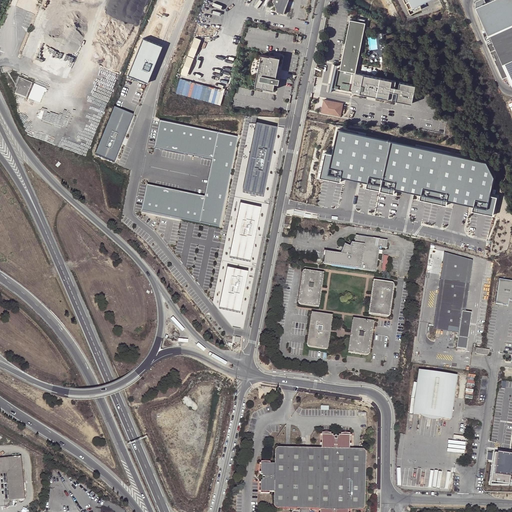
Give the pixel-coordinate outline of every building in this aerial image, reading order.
[(272,0),(272,2),(273,2),(274,4),(276,7),(276,9),(276,12),(283,14),(285,10),(288,0),(272,0)] [(403,0),(409,13),(421,8),(419,3),(426,0),(403,0)] [(484,37),(502,79),(508,77),(511,74),(511,0),(490,0),(485,2),(484,0),(478,0),(475,2),(475,7),(488,35),(484,37)] [(350,19),(340,69),(336,68),(332,87),(353,91),(392,99),(394,91),(397,92),(396,100),(412,103),(414,93),(415,85),(399,81),(398,87),(395,87),(396,81),(355,73),(366,22),(350,19)] [(255,87),(273,90),(275,82),(277,83),(278,79),(276,78),(280,58),(270,56),(270,57),(261,55),(255,87)] [(26,98),(32,83),(19,78),(18,81),(21,82),(19,88),(18,88),(15,94),(26,98)] [(35,83),(29,98),(41,103),(47,89),(35,83)] [(341,116),(343,103),(324,100),(322,112),(341,116)] [(133,116),(114,108),(95,156),(114,163),(122,144),(119,143),(122,137),(125,138),(133,116)] [(237,138),(159,122),(154,148),(212,160),(205,197),(147,185),(141,212),(219,228),(237,138)] [(277,130),(256,126),(243,193),(263,197),(277,130)] [(486,162),(337,129),(332,154),(325,152),(319,177),(340,182),(341,177),(367,182),(366,188),(393,194),(395,189),(420,194),(419,200),(446,205),(447,200),(473,206),(472,211),(493,216),(496,197),(489,195),(494,176),(486,162)] [(250,264),(262,209),(241,205),(230,259),(250,264)] [(388,241),(356,236),(355,243),(354,243),(350,268),(376,272),(380,248),(387,248),(388,241)] [(345,245),(344,248),(343,251),(341,254),(326,252),(324,265),(350,268),(354,243),(352,243),(350,247),(345,245)] [(473,261),(444,253),(443,259),(447,260),(438,326),(460,329),(459,333),(457,348),(467,349),(472,313),(466,312),(462,311),(469,263),(472,263),(473,261)] [(443,259),(433,330),(459,333),(460,329),(438,326),(447,260),(443,259)] [(466,312),(472,263),(469,263),(462,311),(466,312)] [(239,315),(248,274),(227,269),(219,310),(239,315)] [(300,305),(319,307),(324,274),(305,271),(303,273),(299,304),(300,305)] [(511,280),(499,279),(495,304),(508,305),(509,300),(511,300),(511,280)] [(394,284),(394,283),(374,280),(369,314),(388,317),(389,316),(390,315),(394,284)] [(332,316),(313,313),(311,314),(307,346),(308,347),(327,350),(332,316)] [(373,321),(353,319),(349,353),(368,355),(369,354),(374,323),(373,321)] [(451,418),(457,374),(419,369),(414,413),(451,418)] [(348,511),(348,509),(350,509),(351,508),(352,507),(357,507),(357,508),(359,509),(360,510),(361,510),(362,509),(364,508),(364,507),(366,452),(365,451),(364,450),(362,449),(360,449),(359,450),(358,450),(358,452),(353,452),(353,450),(352,449),(351,449),(349,448),(349,436),(338,435),(338,437),(336,437),(336,439),(334,439),(334,437),(332,437),(332,435),(321,435),(321,448),(312,448),(310,449),(309,452),(300,451),(299,450),(299,449),(297,448),(279,448),(277,449),(275,451),(275,452),(275,464),(261,464),(261,475),(263,475),(262,477),(265,477),(265,479),(262,479),(262,481),(261,481),(261,492),(274,492),(274,506),(275,507),(276,508),(277,509),(282,509),(297,509),(299,508),(300,506),(308,506),(309,508),(310,509),(320,509),(319,511),(348,511)] [(511,450),(511,453),(511,455),(494,453),(491,482),(509,484),(510,475),(511,475),(511,476),(511,450)] [(25,498),(21,456),(0,457),(0,470),(10,470),(12,499),(25,498)] [(10,470),(0,470),(0,474),(7,473),(9,499),(12,499),(10,470)]
